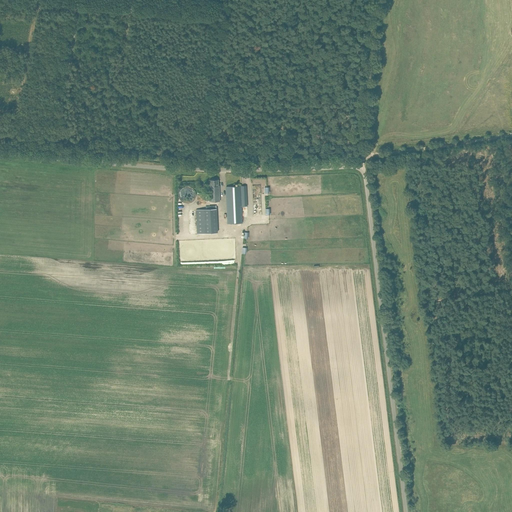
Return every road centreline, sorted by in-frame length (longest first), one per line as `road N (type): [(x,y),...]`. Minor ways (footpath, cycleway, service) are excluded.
road 1 (unclassified): [(405,511),(361,168),(212,170),(0,154)]
road 2 (track): [(377,0),(362,159)]
road 3 (track): [(362,159),(487,136)]
